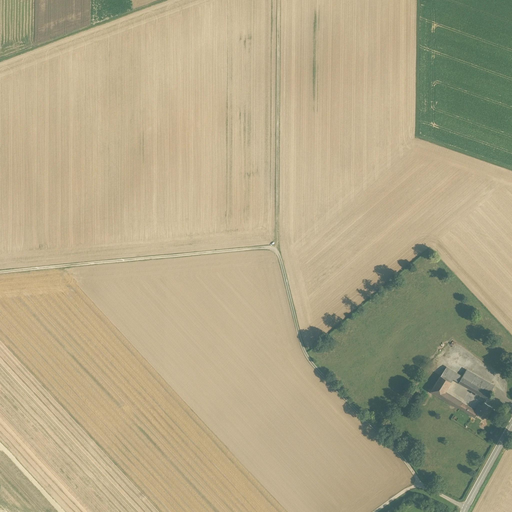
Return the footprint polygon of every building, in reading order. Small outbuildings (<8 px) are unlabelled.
[(445,369),(443,372),(454,379),(453,379),(459,382),(461,378),(445,369)] [(494,386),(466,370),(461,378),(489,394),(494,386)] [(441,376),(451,383),(453,379),(454,379),(443,372),(441,376)] [(442,397),(444,393),(451,383),(441,376),(432,391),(442,397)] [(489,394),(461,378),(459,382),(459,383),(487,399),(489,394)] [(457,409),(458,407),(442,397),(432,391),(430,393),(438,398),(457,409)] [(475,418),(477,414),(444,393),(442,397),(458,407),(475,418)] [(492,408),(484,403),(481,408),(489,413),(492,408)] [(489,413),(481,408),(477,414),(485,418),(489,413)]
